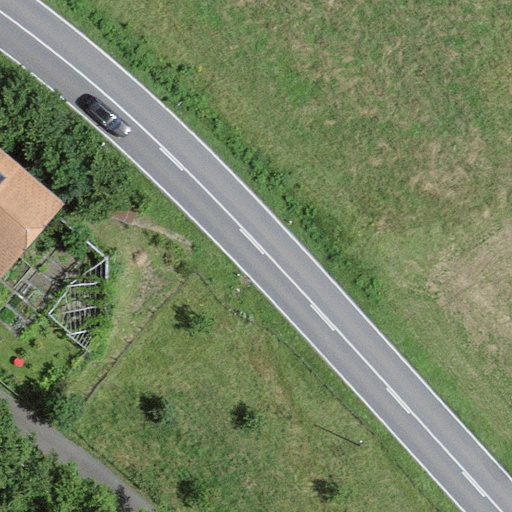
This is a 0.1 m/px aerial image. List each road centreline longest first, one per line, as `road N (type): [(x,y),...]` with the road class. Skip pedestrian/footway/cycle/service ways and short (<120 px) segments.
road 1 (secondary): [(0,10),(115,102),(211,196),(499,511)]
road 2 (residential): [(141,511),(0,403)]
